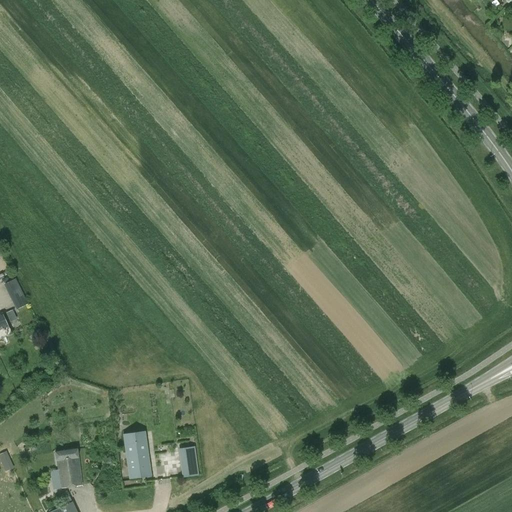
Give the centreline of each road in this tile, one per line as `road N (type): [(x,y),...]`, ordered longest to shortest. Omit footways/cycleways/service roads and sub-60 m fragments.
road 1 (secondary): [(252,511),(511,367)]
road 2 (secondary): [(511,172),(371,0)]
